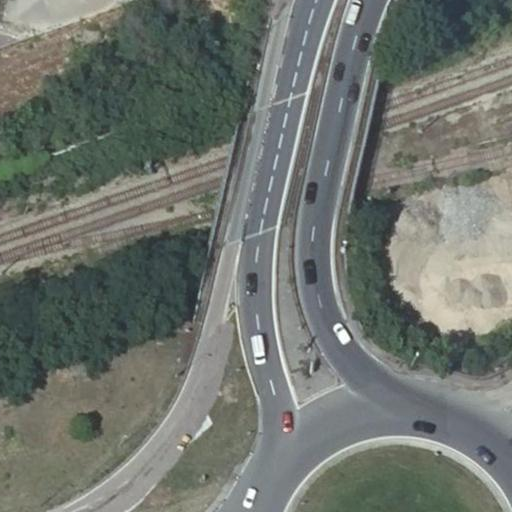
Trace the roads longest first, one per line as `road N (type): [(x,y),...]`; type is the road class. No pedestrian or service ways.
road 1 (secondary): [(301,0),(267,123),(250,254),(258,345),(282,449)]
road 2 (secondary): [(399,400),(340,357),(312,305),(304,263),(317,160),(363,0)]
road 3 (primary): [(399,400),(329,415),(282,449)]
